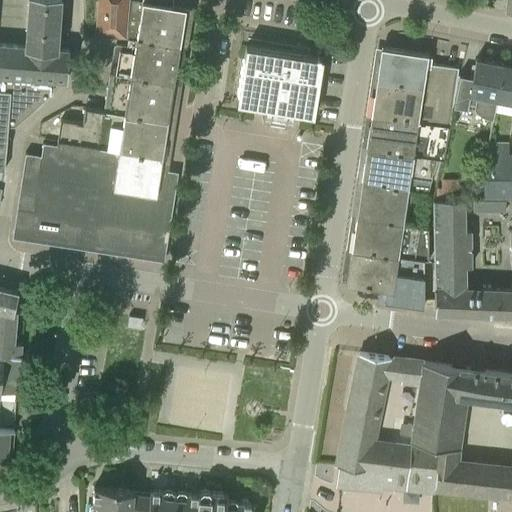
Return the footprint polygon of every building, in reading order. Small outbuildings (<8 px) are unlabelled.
[(0,168),(4,170),(7,131),(8,124),(14,125),(52,92),(53,80),(66,80),(69,48),(57,48),(57,46),(57,45),(56,45),(56,41),(57,41),(57,40),(58,40),(60,0),(27,0),(24,44),(0,42),(0,168)] [(99,0),(97,32),(124,35),(126,0),(99,0)] [(136,38),(180,42),(185,7),(172,5),(173,0),(142,0),(142,1),(136,0),(130,0),(127,37),(128,38),(136,38)] [(180,42),(136,38),(128,38),(127,44),(116,42),(111,73),(130,76),(173,84),(180,42)] [(292,121),(293,119),(294,112),(313,115),(322,58),(246,45),(236,103),(264,107),(262,116),(292,121)] [(426,62),(427,53),(384,47),(384,48),(386,48),(381,80),(379,80),(379,81),(381,82),(377,105),(376,114),(374,114),(374,115),(376,115),(375,118),(448,131),(452,109),(453,104),(458,105),(464,75),(457,73),(458,67),(426,62)] [(492,119),(497,97),(503,64),(475,58),(472,76),(464,75),(458,105),(473,108),(474,106),(476,111),(479,114),(482,116),(487,118),(492,119)] [(511,65),(503,64),(497,97),(511,100),(511,65)] [(173,84),(130,76),(111,73),(105,110),(124,113),(154,119),(167,122),(169,109),(173,84)] [(167,122),(154,119),(124,113),(105,110),(84,106),(82,122),(60,119),(57,140),(134,152),(162,156),(167,122)] [(443,159),(448,131),(375,118),(371,148),(369,147),(369,149),(371,149),(370,151),(436,163),(437,158),(443,159)] [(154,258),(167,173),(167,171),(167,170),(167,169),(166,168),(165,167),(164,167),(163,166),(132,161),(134,152),(57,140),(56,145),(60,145),(58,153),(41,150),(41,154),(25,152),(12,236),(154,258)] [(511,198),(511,156),(506,157),(505,145),(482,146),(484,199),(504,198),(511,198)] [(364,182),(366,183),(406,190),(407,187),(427,191),(436,163),(370,151),(366,181),(364,181),(364,182)] [(440,186),(435,186),(435,198),(464,197),(464,186),(458,186),(458,177),(440,178),(440,186)] [(402,223),(406,190),(366,183),(361,215),(359,215),(359,216),(361,217),(401,225),(402,223)] [(511,314),(511,227),(510,228),(511,264),(511,277),(508,277),(508,288),(465,286),(465,264),(471,264),(471,228),(465,228),(465,197),(464,197),(435,198),(433,198),(433,238),(434,311),(466,313),(466,312),(480,312),(480,313),(511,314)] [(505,211),(504,198),(484,199),(476,199),(476,211),(505,211)] [(428,260),(428,227),(402,223),(401,225),(361,217),(356,249),(354,249),(354,250),(355,250),(355,251),(424,263),(424,260),(428,260)] [(423,306),(424,263),(355,251),(351,280),(351,282),(349,282),(349,283),(385,289),(384,299),(383,300),(423,306)] [(0,393),(2,394),(2,389),(17,390),(21,342),(13,342),(16,309),(14,309),(14,307),(18,291),(0,286),(0,393)] [(127,325),(140,328),(142,317),(129,315),(127,325)] [(359,351),(336,464),(340,465),(340,466),(336,485),(355,489),(355,488),(382,490),(382,486),(434,492),(434,491),(434,486),(441,487),(448,451),(402,444),(376,440),(388,375),(390,356),(390,355),(359,351)] [(400,383),(421,387),(425,360),(423,360),(404,357),(404,358),(401,377),(400,383)] [(452,364),(425,360),(421,387),(412,439),(449,445),(448,451),(441,487),(511,495),(511,372),(483,369),(483,370),(470,368),(470,367),(465,366),(465,368),(451,366),(452,364)] [(398,434),(410,436),(411,423),(400,422),(398,434)] [(0,459),(12,461),(14,429),(0,427),(0,459)] [(133,489),(94,486),(92,506),(104,507),(103,511),(252,511),(253,502),(237,501),(236,505),(231,505),(227,500),(226,499),(227,492),(210,490),(209,495),(200,494),(201,490),(198,489),(197,493),(193,492),(186,492),(185,496),(176,496),(176,491),(172,491),(172,495),(163,494),(163,490),(150,488),(149,494),(132,492),(133,489)]
